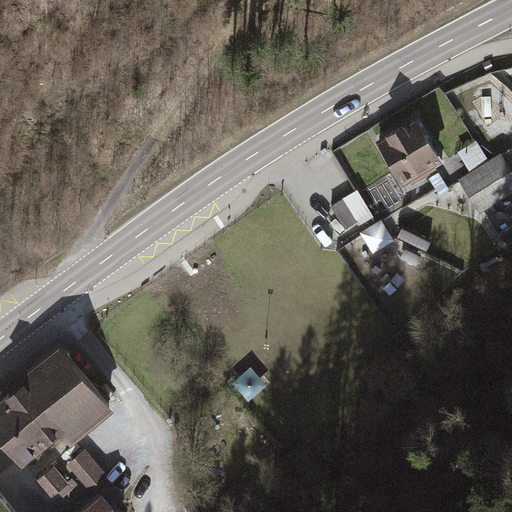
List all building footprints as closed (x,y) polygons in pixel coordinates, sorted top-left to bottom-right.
[(439,157),(414,118),(380,139),(405,178),(439,157)] [(459,178),(479,210),(511,190),(511,168),(502,152),(459,178)] [(332,204),(345,226),(370,212),(357,190),(332,204)] [(399,235),(426,248),(431,239),(403,226),(399,235)] [(406,245),(401,255),(416,262),(421,252),(406,245)] [(63,345),(0,395),(0,432),(21,458),(61,425),(68,434),(109,401),(63,345)] [(89,486),(104,473),(84,450),(69,463),(89,486)] [(38,480),(52,496),(69,482),(54,466),(38,480)] [(19,511),(0,488),(0,511),(19,511)] [(116,511),(102,496),(83,511),(116,511)]
